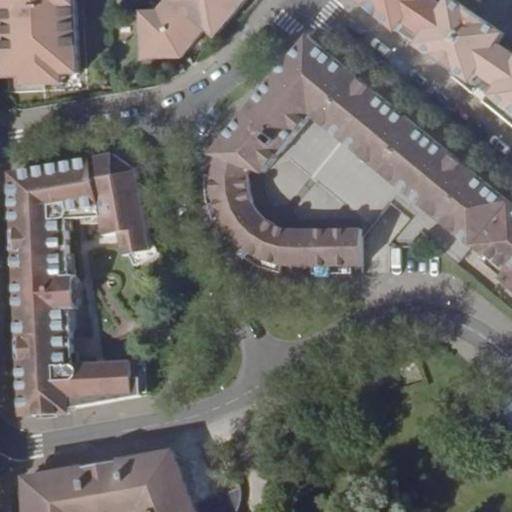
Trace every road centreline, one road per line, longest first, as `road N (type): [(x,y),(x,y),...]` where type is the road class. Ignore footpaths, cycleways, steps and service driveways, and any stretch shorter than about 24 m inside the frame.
road 1 (unclassified): [(160,116),(175,205),(268,376)]
road 2 (residential): [(268,376),(179,420),(0,447)]
road 3 (residential): [(511,362),(436,318),(387,314),(345,326),(268,376)]
road 4 (residential): [(511,166),(314,0)]
road 5 (residential): [(160,116),(218,83),(300,0)]
road 6 (residential): [(0,132),(160,116)]
